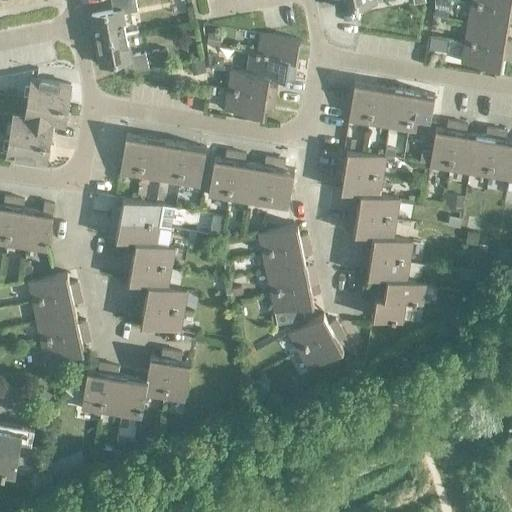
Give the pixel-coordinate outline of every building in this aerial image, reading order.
[(132,0),(115,0),(110,1),(112,12),(90,16),(95,40),(124,35),(120,14),(135,11),(132,0)] [(374,1),(374,0),(333,0),(335,9),(374,1)] [(433,10),(432,17),(445,19),(448,0),(433,0),(434,3),(433,10)] [(470,0),(470,3),(511,9),(511,0),(470,0)] [(511,9),(470,3),(466,22),(507,29),(508,20),(511,20),(511,9)] [(507,29),(466,22),(463,42),(511,50),(511,43),(511,40),(505,40),(507,29)] [(259,33),(256,53),(256,54),(296,60),(299,39),(259,33)] [(124,35),(95,40),(100,67),(122,63),(124,73),(146,69),(143,54),(128,56),(124,35)] [(207,35),(206,46),(218,47),(219,36),(207,35)] [(429,37),(427,49),(437,50),(439,38),(429,37)] [(511,50),(463,42),(460,63),(500,70),(501,60),(509,61),(511,50)] [(165,49),(150,51),(152,65),(167,62),(165,49)] [(248,52),(245,72),(269,76),(285,79),(286,69),(294,70),(296,60),(256,54),(256,53),(248,52)] [(223,56),(207,54),(208,58),(209,65),(221,67),(223,56)] [(200,59),(190,62),(193,75),(203,72),(200,59)] [(230,69),(226,90),(274,97),(275,87),(268,86),(269,76),(245,72),(230,69)] [(30,78),(27,98),(66,105),(70,85),(30,78)] [(367,125),(374,84),(354,81),(347,121),(367,125)] [(394,88),(374,84),(367,125),(387,129),(394,88)] [(394,88),(387,129),(407,132),(414,91),(394,88)] [(274,97),(226,90),(223,110),(263,116),(264,106),(272,107),(274,97)] [(414,91),(407,132),(427,136),(434,95),(414,91)] [(27,98),(23,118),(52,123),(63,125),(66,105),(27,98)] [(23,118),(12,116),(8,136),(48,142),(52,123),(23,118)] [(448,171),(456,123),(446,122),(444,129),(434,128),(431,151),(429,162),(428,167),(448,171)] [(466,125),(456,123),(448,171),(468,174),(474,134),(464,133),(466,125)] [(484,136),(474,134),(468,174),(488,177),(496,129),(485,128),(484,136)] [(496,129),(488,177),(507,181),(511,150),(511,141),(504,140),(505,131),(496,129)] [(139,177),(145,137),(124,134),(118,174),(139,177)] [(48,142),(8,136),(5,156),(45,163),(48,142)] [(165,141),(145,137),(139,177),(158,181),(165,141)] [(345,138),(344,148),(353,149),(354,140),(345,138)] [(185,144),(165,141),(158,181),(178,184),(185,144)] [(185,144),(178,184),(198,187),(205,147),(185,144)] [(385,148),(384,156),(393,157),(394,149),(385,148)] [(227,199),(235,151),(224,150),(223,158),(213,156),(206,195),(227,199)] [(336,158),(334,168),(381,176),(385,156),(384,156),(345,150),(343,160),(336,158)] [(422,150),(420,161),(429,162),(431,151),(422,150)] [(245,153),(235,151),(227,199),(247,202),(253,162),(244,160),(245,153)] [(253,162),(247,202),(267,205),(274,158),(264,156),(263,163),(253,162)] [(284,159),(274,158),(267,205),(287,208),(293,168),(282,166),(284,159)] [(381,176),(334,168),(333,179),(340,180),(338,190),(359,193),(359,192),(378,196),(378,195),(381,176)] [(349,201),(347,211),(395,218),(398,199),(378,195),(378,196),(359,192),(359,193),(358,203),(349,201)] [(446,193),(444,204),(461,207),(463,196),(446,193)] [(0,204),(0,245),(5,247),(13,200),(13,197),(3,196),(3,198),(2,205),(0,204)] [(13,200),(5,247),(25,250),(32,211),(21,209),(22,201),(23,199),(13,197),(13,200)] [(112,208),(111,217),(157,225),(171,228),(174,209),(161,206),(122,199),(120,209),(112,208)] [(32,211),(25,250),(45,253),(47,243),(50,223),(53,206),(53,204),(42,202),(42,204),(41,212),(32,211)] [(395,218),(347,211),(346,221),(354,222),(353,232),(372,235),(392,238),(395,218)] [(213,214),(209,234),(221,236),(224,216),(213,214)] [(157,225),(111,217),(108,228),(116,229),(114,239),(134,243),(134,242),(154,245),(154,244),(157,225)] [(449,217),(447,227),(459,229),(460,219),(449,217)] [(261,252),(308,242),(307,233),(299,234),(297,224),(257,232),(261,252)] [(466,231),(464,243),(475,245),(477,233),(466,231)] [(372,235),(370,245),(362,244),(361,253),(408,261),(411,241),(392,238),(372,235)] [(125,250),(123,259),(169,268),(173,248),(154,244),(154,245),(134,242),(134,243),(133,251),(125,250)] [(311,253),(308,242),(261,252),(265,272),(304,263),(303,255),(311,253)] [(408,261),(361,253),(359,264),(367,265),(366,275),(378,277),(386,278),(405,281),(408,261)] [(169,268),(123,259),(121,270),(129,271),(127,282),(147,285),(165,288),(169,268)] [(232,263),(223,265),(225,278),(234,277),(232,263)] [(304,263),(265,272),(269,291),(316,282),(315,272),(306,274),(304,263)] [(483,266),(482,273),(490,275),(491,268),(483,266)] [(23,267),(22,277),(29,279),(31,268),(23,267)] [(32,301),(78,291),(76,282),(68,283),(66,274),(28,282),(32,301)] [(479,274),(477,284),(490,286),(492,276),(479,274)] [(376,286),(374,296),(404,301),(422,304),(425,284),(405,281),(386,278),(384,288),(376,286)] [(316,282),(269,291),(273,312),(276,325),(304,319),(302,307),(313,305),(311,294),(318,292),(316,282)] [(137,293),(135,302),(182,310),(185,291),(165,288),(147,285),(145,295),(137,293)] [(240,286),(231,288),(233,298),(242,296),(240,286)] [(78,291),(32,301),(36,321),(75,312),(73,303),(80,302),(78,291)] [(404,301),(374,296),(371,317),(401,321),(404,301)] [(182,310),(135,302),(133,313),(141,315),(139,324),(178,332),(182,310)] [(436,311),(435,319),(446,320),(447,313),(436,311)] [(77,322),(75,312),(36,321),(40,340),(87,330),(85,321),(77,322)] [(297,350),(339,327),(335,319),(328,323),(322,312),(287,332),(297,350)] [(345,336),(339,327),(297,350),(308,368),(342,349),(337,341),(345,336)] [(87,330),(40,340),(44,361),(83,353),(81,343),(89,341),(87,330)] [(251,345),(243,348),(246,354),(253,350),(251,345)] [(150,356),(147,372),(144,394),(144,395),(164,398),(166,383),(171,351),(160,349),(159,357),(150,356)] [(166,383),(164,398),(183,401),(190,361),(180,360),(181,352),(171,351),(166,383)] [(101,412),(108,365),(98,364),(97,372),(86,370),(80,409),(101,412)] [(108,365),(101,412),(120,415),(123,395),(126,376),(117,375),(118,367),(108,365)] [(350,373),(349,379),(360,380),(362,370),(357,369),(350,369),(350,373)] [(135,378),(126,376),(123,395),(120,415),(140,418),(143,395),(144,395),(144,394),(147,372),(137,370),(135,378)] [(70,384),(64,391),(71,396),(76,389),(70,384)] [(43,391),(35,402),(42,408),(51,397),(43,391)] [(0,425),(0,469),(0,470),(0,472),(4,473),(5,470),(14,472),(21,429),(0,425)] [(143,432),(141,443),(151,444),(152,433),(143,432)] [(129,440),(126,456),(134,457),(135,453),(137,441),(129,440)] [(19,443),(14,472),(31,474),(35,445),(19,443)]
